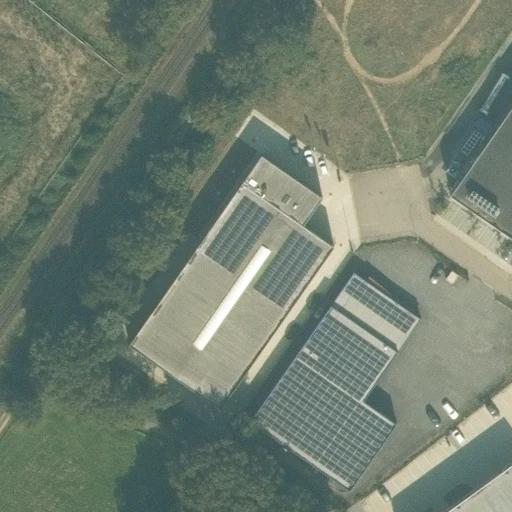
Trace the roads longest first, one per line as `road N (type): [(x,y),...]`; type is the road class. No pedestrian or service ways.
road 1 (track): [(41,378),(55,314),(274,0)]
road 2 (unclassified): [(511,288),(386,202)]
